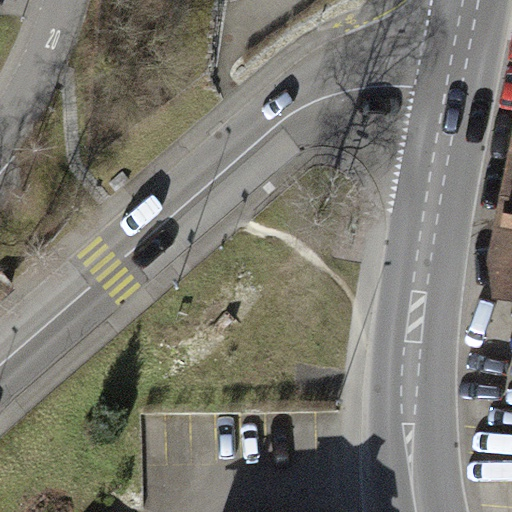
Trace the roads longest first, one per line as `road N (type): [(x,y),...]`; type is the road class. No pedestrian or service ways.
road 1 (tertiary): [(0,368),(278,125),(317,100),(353,85),(402,81),(462,89)]
road 2 (tertiary): [(462,89),(414,337),(411,440),(420,511)]
